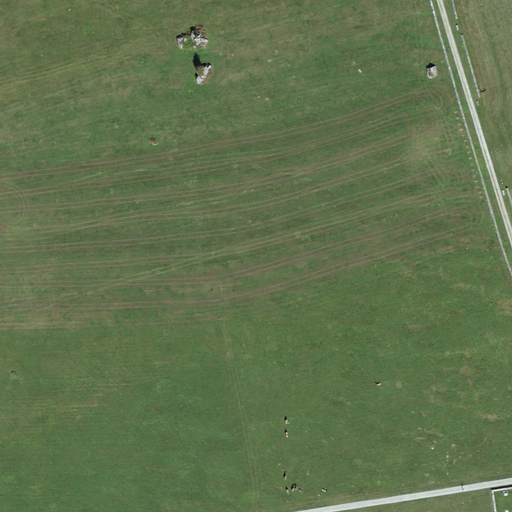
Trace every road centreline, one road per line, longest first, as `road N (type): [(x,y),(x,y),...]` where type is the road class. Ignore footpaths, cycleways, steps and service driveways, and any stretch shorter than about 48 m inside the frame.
road 1 (track): [(511,239),(439,0)]
road 2 (track): [(511,483),(317,511)]
